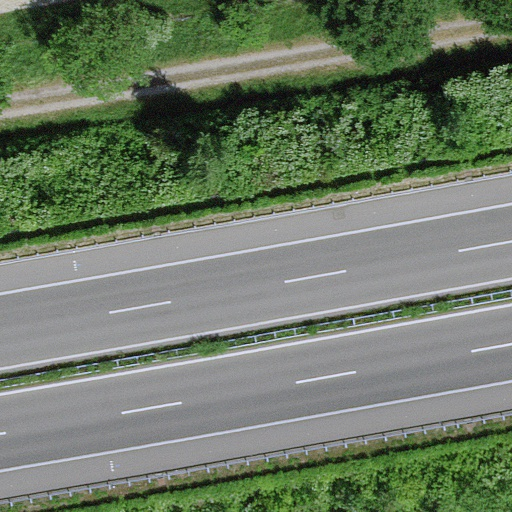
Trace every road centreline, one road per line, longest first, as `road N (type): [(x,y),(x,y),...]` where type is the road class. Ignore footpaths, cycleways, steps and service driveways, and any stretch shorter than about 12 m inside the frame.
road 1 (motorway): [(0,433),(511,343)]
road 2 (motorway): [(511,241),(0,331)]
road 3 (track): [(511,24),(0,105)]
